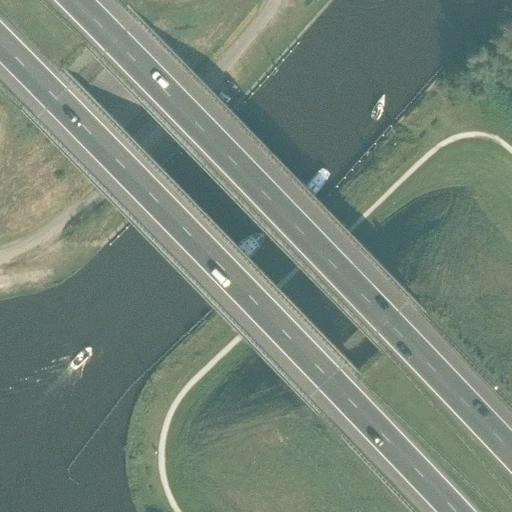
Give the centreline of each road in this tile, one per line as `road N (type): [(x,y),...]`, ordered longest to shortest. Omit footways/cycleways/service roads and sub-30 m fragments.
road 1 (motorway): [(0,42),(452,511)]
road 2 (motorway): [(511,451),(70,0)]
road 3 (unclassified): [(0,256),(25,247),(98,191),(248,37),(273,0)]
